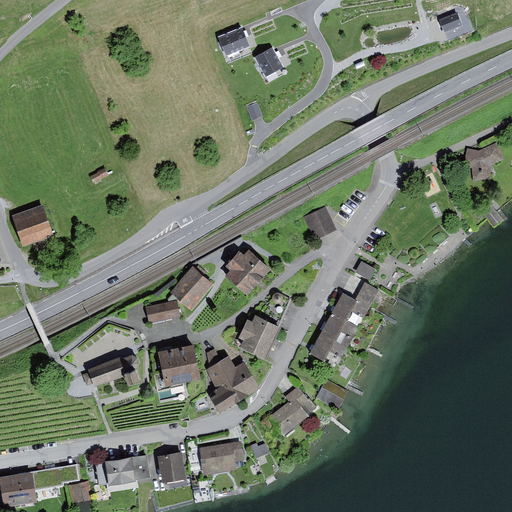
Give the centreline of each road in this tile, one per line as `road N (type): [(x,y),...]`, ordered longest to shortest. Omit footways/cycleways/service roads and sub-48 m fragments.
road 1 (residential): [(390,174),(254,408),(184,432),(0,461)]
road 2 (primary): [(511,59),(197,229)]
road 3 (unclassified): [(186,210),(163,215),(132,244),(46,284),(23,277),(0,223)]
road 4 (primary): [(197,229),(0,331)]
road 5 (unclassified): [(186,210),(330,114),(355,108)]
road 6 (unclassified): [(511,35),(398,79),(355,108)]
